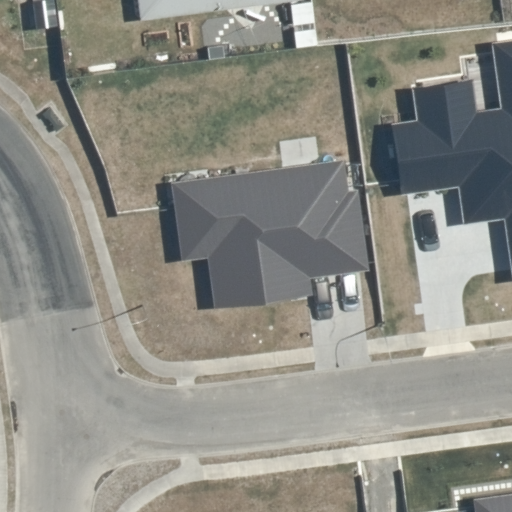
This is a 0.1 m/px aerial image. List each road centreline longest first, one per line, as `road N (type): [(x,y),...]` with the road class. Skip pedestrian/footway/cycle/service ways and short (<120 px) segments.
road 1 (residential): [(511,381),(60,435)]
road 2 (residential): [(0,196),(16,216),(60,435)]
